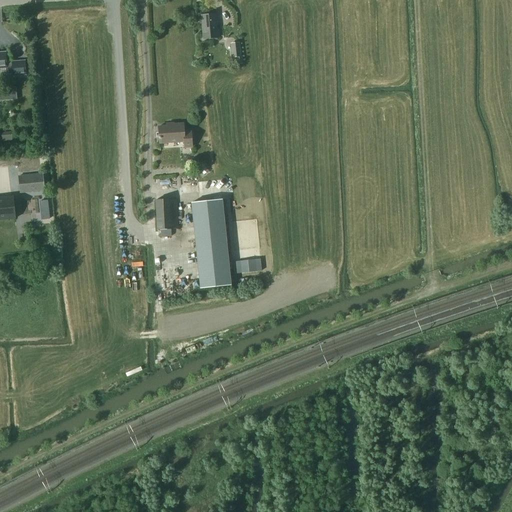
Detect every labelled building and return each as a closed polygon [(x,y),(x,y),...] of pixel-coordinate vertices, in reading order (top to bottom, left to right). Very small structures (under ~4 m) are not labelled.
[(215,14),(201,15),(203,34),(205,33),(205,39),(219,38),(218,31),(216,31),(215,14)] [(240,56),(239,44),(231,44),(232,57),(236,57),(237,63),(242,63),(241,56),(240,56)] [(24,61),(12,62),(13,76),(26,75),(24,61)] [(0,100),(16,100),(16,86),(0,86),(0,100)] [(166,126),(158,127),(159,143),(184,142),(184,148),(192,147),(191,131),(184,132),(183,124),(166,125),(166,126)] [(51,173),(18,177),(20,192),(53,189),(51,173)] [(0,220),(15,219),(13,196),(0,197),(0,220)] [(53,199),(42,199),(42,215),(53,215),(53,199)] [(176,199),(156,200),(157,230),(160,230),(161,237),(171,236),(171,229),(178,229),(176,199)] [(216,201),(192,203),(197,252),(199,275),(200,288),(225,285),(231,285),(230,276),(227,249),(222,200),(216,201)]
